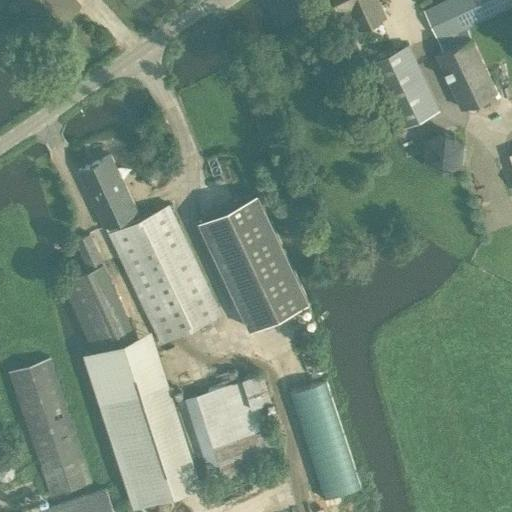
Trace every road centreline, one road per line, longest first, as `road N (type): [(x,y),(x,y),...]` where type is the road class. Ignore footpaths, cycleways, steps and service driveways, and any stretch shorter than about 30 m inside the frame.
road 1 (track): [(143,337),(162,360),(264,352),(302,482),(234,511)]
road 2 (tertiary): [(218,0),(0,146)]
